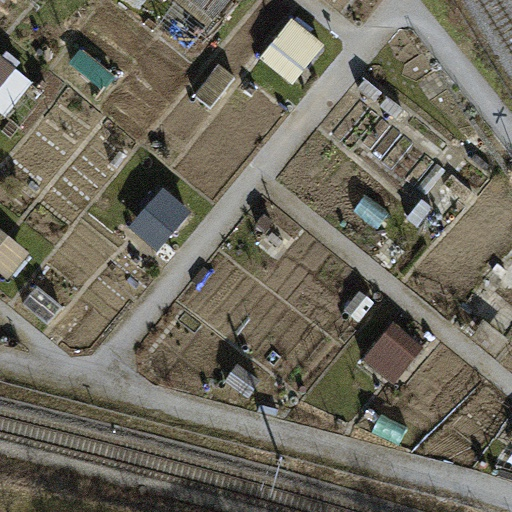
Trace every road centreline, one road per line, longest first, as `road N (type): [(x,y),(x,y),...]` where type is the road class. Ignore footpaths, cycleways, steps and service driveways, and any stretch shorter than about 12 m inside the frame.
road 1 (track): [(511,497),(0,360)]
road 2 (track): [(91,383),(407,0)]
